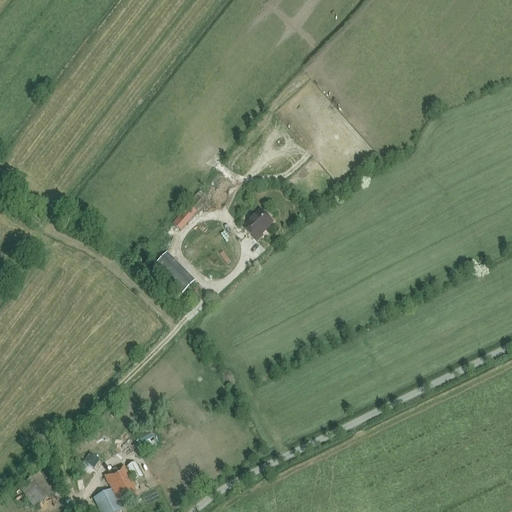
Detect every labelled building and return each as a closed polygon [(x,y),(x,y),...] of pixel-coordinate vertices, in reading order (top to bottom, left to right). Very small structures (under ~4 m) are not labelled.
[(209,200),(200,192),(188,206),(189,207),(174,225),(180,231),(196,212),(198,214),(209,200)] [(261,212),(244,229),(257,241),(263,236),(261,234),(272,223),(261,212)] [(195,281),(167,252),(152,266),(180,295),(195,281)] [(141,451),(156,444),(152,433),(136,439),(141,451)] [(100,460),(90,453),(83,462),(93,469),(100,460)] [(142,478),(134,463),(127,467),(134,482),(142,478)] [(135,488),(123,466),(104,476),(111,490),(113,494),(117,501),(119,506),(137,496),(133,488),(135,488)] [(18,486),(31,507),(52,494),(39,473),(18,486)] [(93,499),(99,511),(120,511),(121,511),(119,507),(113,494),(111,490),(93,499)]
